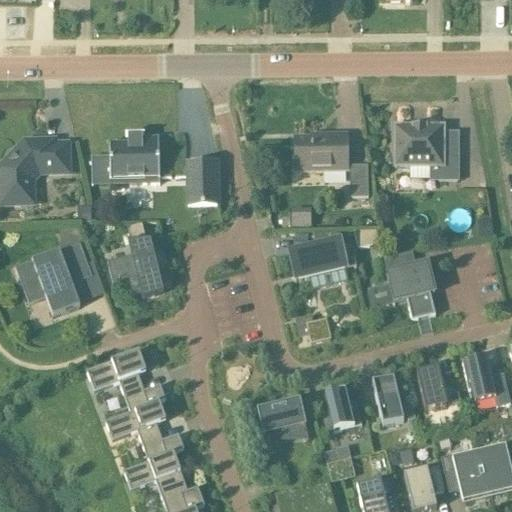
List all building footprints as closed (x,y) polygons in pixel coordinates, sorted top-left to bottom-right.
[(430,169),(430,183),(458,183),(458,159),(443,159),(443,131),(443,129),(441,129),(426,129),(426,128),(412,128),(412,129),(397,129),(394,129),(394,131),(395,131),(395,167),(394,167),(394,170),(397,170),(397,169),(430,169)] [(295,174),(347,173),(346,137),(321,137),(322,140),(295,141),(295,174)] [(110,159),(91,159),(92,181),(126,180),(126,187),(159,186),(159,179),(158,140),(141,141),(141,146),(109,147),(110,159)] [(21,159),(22,160),(16,167),(14,166),(13,165),(11,165),(9,165),(8,165),(6,165),(5,166),(3,167),(2,168),(1,169),(0,171),(0,172),(0,178),(0,191),(0,201),(1,203),(1,207),(20,207),(20,194),(32,193),(32,183),(39,176),(68,175),(68,147),(54,147),(54,143),(28,144),(25,145),(24,145),(23,146),(21,147),(20,148),(20,150),(19,151),(19,153),(19,155),(19,156),(20,158),(21,159)] [(219,163),(216,163),(185,164),(186,209),(220,209),(219,163)] [(367,168),(349,169),(351,201),(368,200),(367,168)] [(77,208),(77,224),(91,224),(91,208),(77,208)] [(491,221),(477,222),(479,239),(492,238),(491,221)] [(146,245),(142,226),(128,230),(132,249),(146,245)] [(377,233),(353,234),(358,251),(379,246),(377,233)] [(325,245),(340,242),(338,236),(323,236),(325,245)] [(289,258),(296,284),(357,269),(350,244),(289,258)] [(129,250),(131,259),(108,265),(113,285),(128,281),(133,299),(141,297),(142,302),(163,297),(150,245),(129,250)] [(93,280),(80,246),(14,271),(23,292),(40,286),(53,321),(80,311),(74,295),(82,292),(79,285),(93,280)] [(406,303),(411,324),(435,318),(429,297),(434,296),(427,267),(387,276),(394,306),(406,303)] [(26,307),(34,327),(46,322),(39,302),(26,307)] [(330,343),(331,343),(326,322),(315,325),(312,326),(311,322),(309,323),(307,323),(308,327),(306,327),(306,328),(308,338),(311,348),(330,343)] [(138,378),(145,375),(138,355),(86,374),(94,395),(119,385),(130,415),(131,416),(159,406),(165,403),(160,389),(144,394),(138,378)] [(486,359),(462,365),(469,393),(471,392),(474,406),(494,401),(496,411),(510,407),(503,377),(491,380),(486,359)] [(437,371),(416,376),(425,413),(446,408),(437,371)] [(393,381),(372,386),(383,429),(403,424),(393,381)] [(346,393),(324,398),(333,435),(361,429),(356,405),(349,407),(346,393)] [(458,395),(451,397),(453,407),(460,405),(458,395)] [(307,443),(309,443),(304,424),(316,421),(311,401),(257,414),(264,443),(266,443),(268,438),(303,437),(307,443)] [(183,453),(178,438),(162,444),(156,427),(165,424),(159,406),(131,416),(130,415),(105,425),(105,426),(106,426),(113,443),(137,434),(149,465),(149,466),(173,457),(183,453)] [(404,411),(407,424),(415,422),(412,409),(404,411)] [(511,493),(511,485),(511,482),(511,481),(511,443),(501,447),(502,451),(479,457),(489,499),(511,493)] [(339,464),(336,453),(324,456),(327,467),(339,464)] [(155,484),(165,511),(196,511),(204,509),(197,491),(187,495),(173,457),(149,466),(149,465),(123,474),(124,475),(131,493),(155,484)] [(461,494),(463,505),(489,499),(479,457),(456,462),(455,458),(441,461),(449,496),(461,494)] [(339,465),(342,481),(354,478),(350,462),(339,465)] [(327,467),(331,484),(342,481),(339,465),(327,467)] [(403,478),(408,496),(411,511),(432,511),(436,511),(433,497),(444,494),(441,481),(439,470),(413,476),(403,478)] [(386,511),(384,501),(395,499),(391,482),(357,490),(361,511),(386,511)] [(293,496),(295,505),(279,508),(280,511),(333,511),(328,487),(293,496)]
